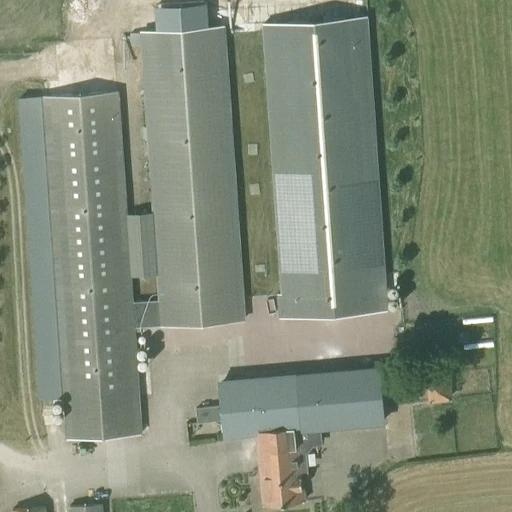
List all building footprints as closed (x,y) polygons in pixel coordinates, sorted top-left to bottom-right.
[(280,318),(389,311),(369,17),(263,24),(281,294),(278,295),(280,318)] [(118,92),(43,97),(67,439),(141,434),(134,327),(243,319),(223,26),(141,32),(159,301),(132,303),(118,92)] [(89,36),(78,42),(91,66),(102,60),(89,36)] [(38,454),(23,156),(0,156),(0,396),(3,456),(38,454)] [(468,333),(457,333),(457,343),(469,343),(468,333)] [(222,405),(197,407),(198,422),(223,420),(225,434),(225,437),(247,435),(247,432),(257,431),(296,427),(384,419),(379,370),(220,384),(222,405)] [(448,376),(427,379),(429,399),(450,397),(448,376)] [(296,427),(257,431),(264,505),(283,503),(303,501),(301,479),(307,478),(304,447),(298,447),(296,427)] [(70,511),(102,511),(102,503),(70,505),(70,511)]
